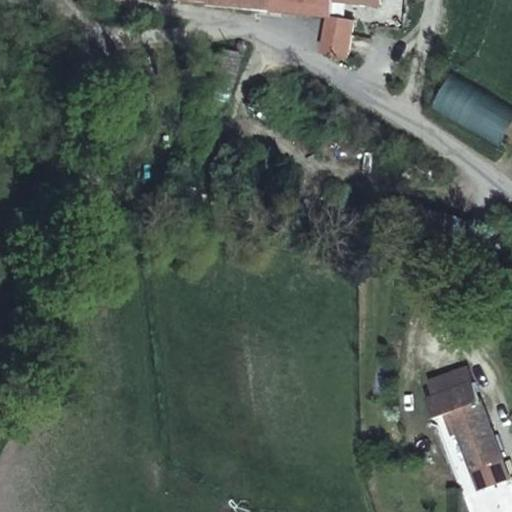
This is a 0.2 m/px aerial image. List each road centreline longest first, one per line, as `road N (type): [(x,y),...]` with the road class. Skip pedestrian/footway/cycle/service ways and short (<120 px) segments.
road 1 (residential): [(63,0),(88,42),(259,38),(359,90),(511,204)]
road 2 (track): [(88,42),(93,188),(86,234),(0,404)]
